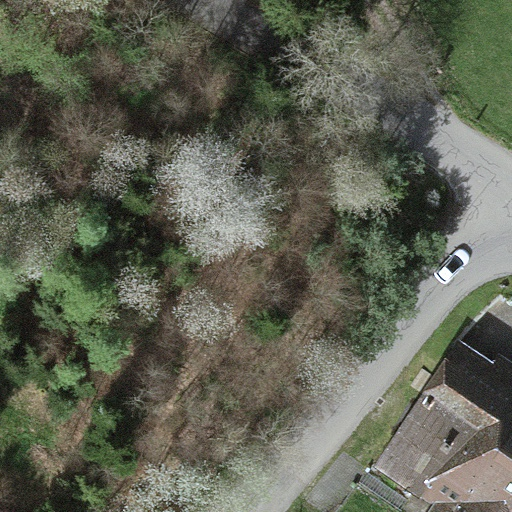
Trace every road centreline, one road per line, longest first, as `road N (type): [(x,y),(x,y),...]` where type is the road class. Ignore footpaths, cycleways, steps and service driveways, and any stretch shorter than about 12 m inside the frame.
road 1 (unclassified): [(229,511),(507,193)]
road 2 (unclassified): [(171,0),(507,193)]
